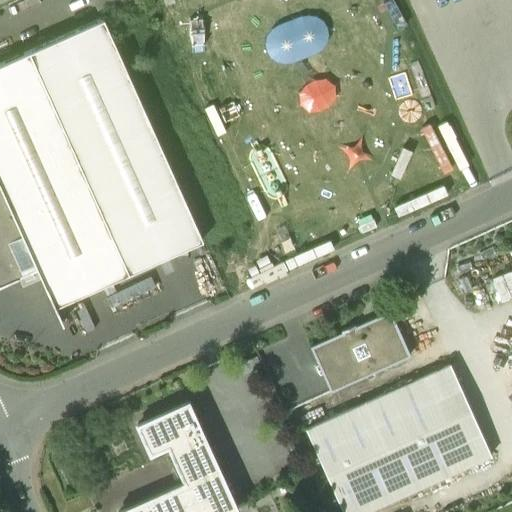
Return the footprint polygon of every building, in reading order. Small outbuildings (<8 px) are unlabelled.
[(102,18),(0,63),(0,285),(17,278),(17,277),(22,275),(25,281),(33,278),(31,271),(36,269),(54,305),(201,239),(102,18)] [(389,310),(355,326),(354,324),(340,330),(341,332),(309,346),(330,392),(409,356),(389,310)] [(256,356),(234,365),(239,376),(261,366),(256,356)] [(449,365),(305,429),(341,511),(365,511),(490,456),(449,365)] [(229,511),(235,510),(186,402),(137,424),(150,451),(167,443),(185,481),(118,511),(117,511),(229,511)]
